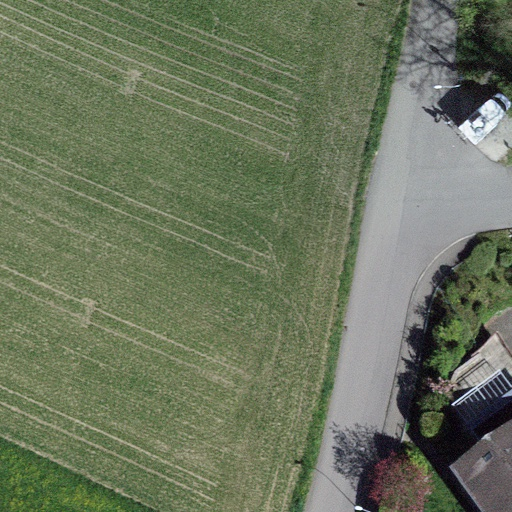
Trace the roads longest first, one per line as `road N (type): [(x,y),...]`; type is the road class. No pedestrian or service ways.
road 1 (residential): [(333,511),(414,185)]
road 2 (residential): [(414,185),(448,0)]
